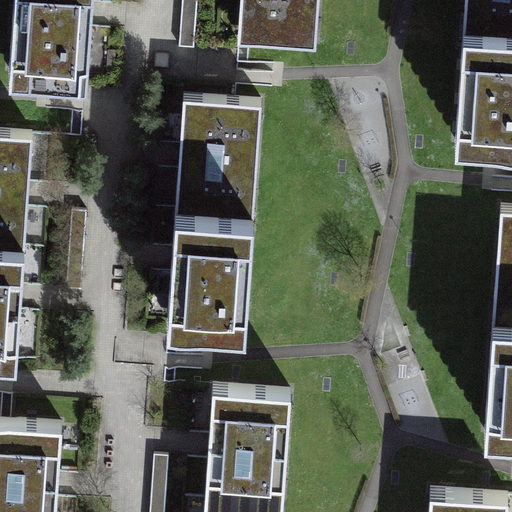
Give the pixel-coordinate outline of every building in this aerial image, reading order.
[(92,0),(16,0),(12,65),(87,70),(92,9),(92,0)] [(318,0),(240,0),(239,24),(317,29),(318,0)] [(511,0),(468,0),(467,19),(511,22),(511,0)] [(511,22),(467,19),(457,140),(511,144),(511,22)] [(174,204),(253,211),(264,98),(184,91),(180,139),(174,204)] [(0,249),(24,251),(28,196),(33,130),(0,127),(0,249)] [(493,311),(511,312),(511,204),(501,203),(493,311)] [(253,211),(174,204),(169,260),(163,315),(243,323),(253,211)] [(24,251),(0,249),(0,351),(17,353),(21,297),(24,251)] [(511,312),(493,311),(484,435),(511,436),(511,312)] [(203,510),(226,511),(292,511),(301,387),(212,381),(207,445),(203,510)] [(0,511),(55,511),(58,478),(62,418),(0,413),(0,511)] [(430,511),(511,511),(511,489),(433,483),(430,511)]
